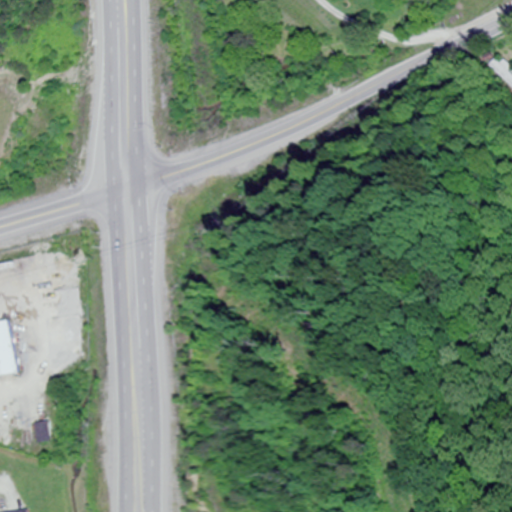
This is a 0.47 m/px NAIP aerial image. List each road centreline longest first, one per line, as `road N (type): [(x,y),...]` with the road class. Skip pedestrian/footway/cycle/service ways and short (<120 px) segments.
road 1 (trunk): [(158,511),(139,0)]
road 2 (trunk): [(107,0),(126,511)]
road 3 (secondary): [(148,184),(267,140),(511,19)]
road 4 (primary): [(0,228),(148,184)]
